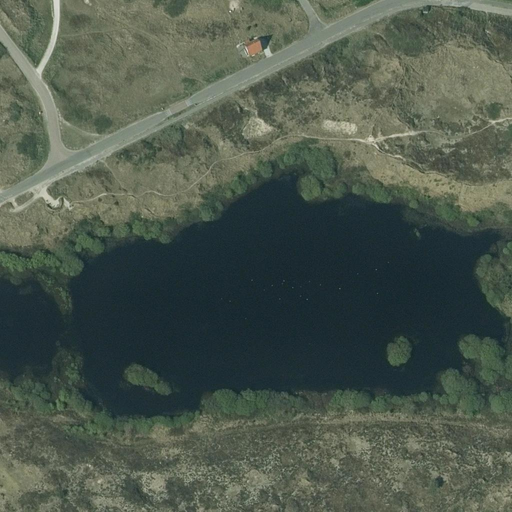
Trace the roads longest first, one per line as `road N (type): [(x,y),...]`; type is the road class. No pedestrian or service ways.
road 1 (unclassified): [(65,166),(321,38)]
road 2 (unclassified): [(65,166),(48,104),(0,35)]
